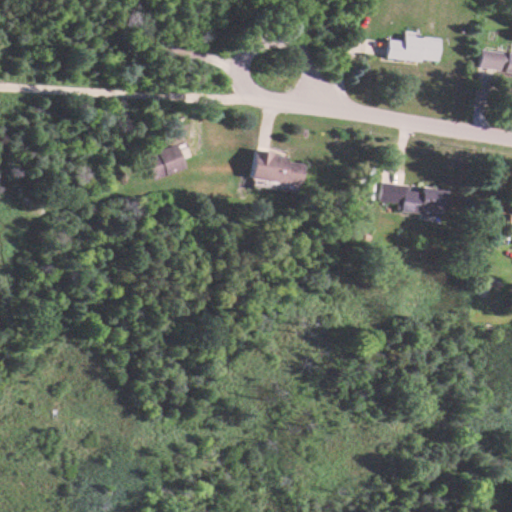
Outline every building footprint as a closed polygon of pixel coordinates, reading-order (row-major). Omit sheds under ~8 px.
[(432,62),(435,37),(399,33),(398,40),(383,38),(381,56),(432,62)] [(473,67),(511,71),(511,52),(475,49),(473,67)] [(147,179),(180,167),(172,143),(138,155),(147,179)] [(244,177),(294,184),(297,163),(281,160),(282,154),(248,150),(244,177)] [(442,190),(416,187),(416,191),(375,186),(373,200),(391,202),(390,210),(439,216),(442,190)] [(511,215),(501,215),(500,236),(511,236),(511,215)]
